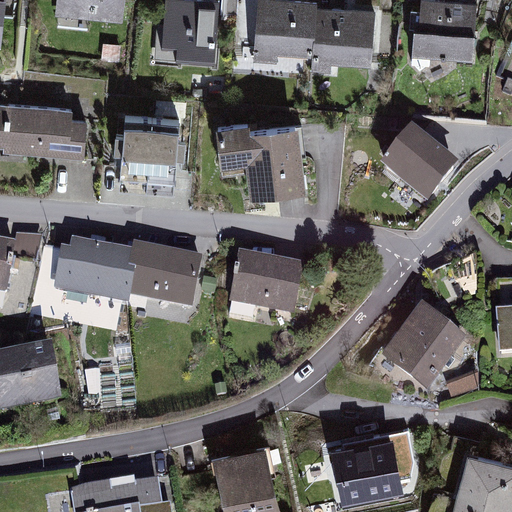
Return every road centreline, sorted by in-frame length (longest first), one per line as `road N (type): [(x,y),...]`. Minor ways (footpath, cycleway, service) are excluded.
road 1 (residential): [(409,269),(330,363),(295,390),(158,441),(0,465)]
road 2 (residential): [(409,269),(376,243),(331,232),(0,209)]
road 3 (residential): [(511,166),(409,269)]
